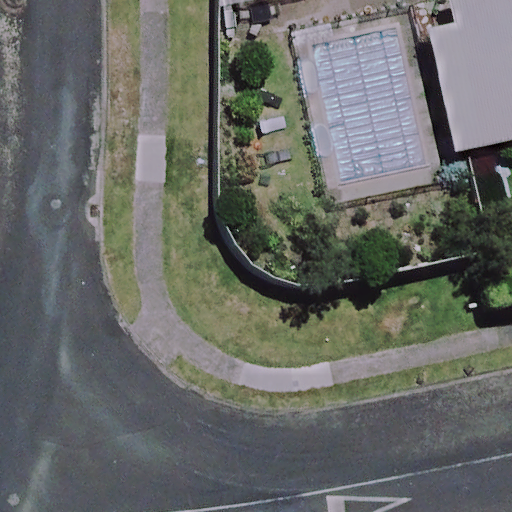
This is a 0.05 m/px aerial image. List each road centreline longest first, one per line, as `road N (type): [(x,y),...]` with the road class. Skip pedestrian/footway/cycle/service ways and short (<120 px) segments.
road 1 (residential): [(153,511),(511,442)]
road 2 (residential): [(0,233),(21,47),(14,0)]
